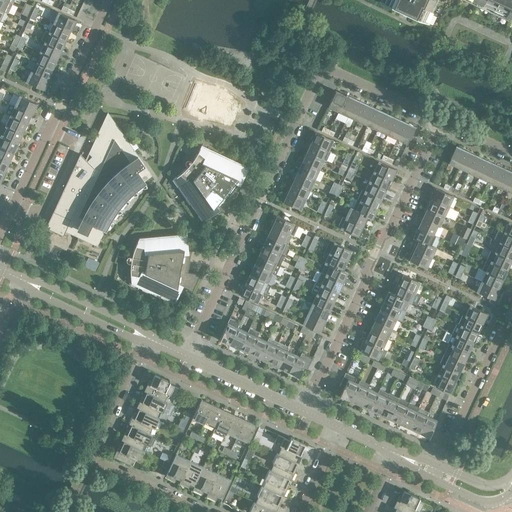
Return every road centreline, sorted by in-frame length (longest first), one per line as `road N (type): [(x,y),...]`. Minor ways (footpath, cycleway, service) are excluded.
road 1 (residential): [(304,412),(437,117)]
road 2 (residential): [(188,357),(327,67)]
road 3 (residential): [(210,511),(91,454),(147,336)]
road 4 (residential): [(0,234),(108,0)]
road 5 (residential): [(439,465),(511,304)]
road 6 (residential): [(27,282),(132,337),(147,336)]
road 7 (residential): [(147,336),(91,304),(27,282)]
road 8 (residential): [(304,412),(188,357)]
road 9 (residential): [(437,117),(327,67)]
